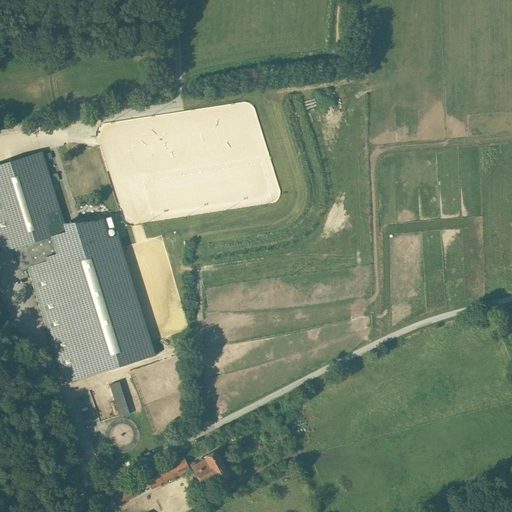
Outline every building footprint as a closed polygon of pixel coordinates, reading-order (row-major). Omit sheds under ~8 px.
[(116,235),(115,235),(109,217),(97,220),(63,225),(41,152),(0,164),(0,247),(1,252),(13,248),(20,270),(25,269),(61,385),(154,356),(116,235)] [(119,382),(110,385),(120,418),(130,415),(119,382)] [(203,456),(205,459),(218,482),(228,476),(214,450),(203,456)] [(182,456),(144,473),(149,485),(188,468),(182,456)] [(205,459),(190,467),(204,490),(218,482),(205,459)] [(124,483),(127,490),(136,485),(133,479),(124,483)] [(127,490),(131,498),(140,494),(136,486),(127,490)] [(125,487),(112,493),(117,505),(131,499),(127,490),(125,487)]
